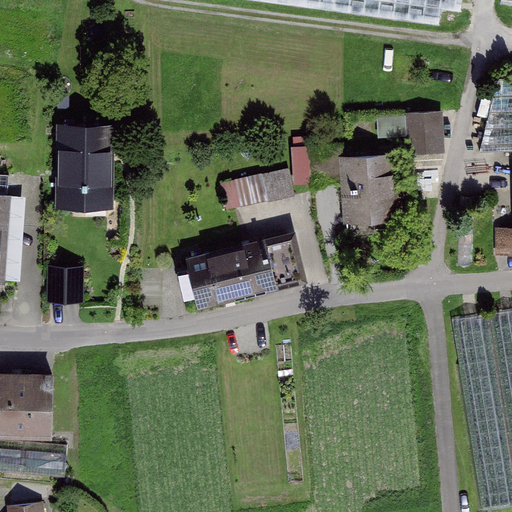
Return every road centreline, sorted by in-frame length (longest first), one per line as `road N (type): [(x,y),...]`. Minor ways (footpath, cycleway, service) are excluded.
road 1 (residential): [(0,331),(130,330),(300,296),(511,273)]
road 2 (track): [(150,0),(326,26),(511,41)]
road 3 (track): [(442,284),(443,199),(490,0)]
